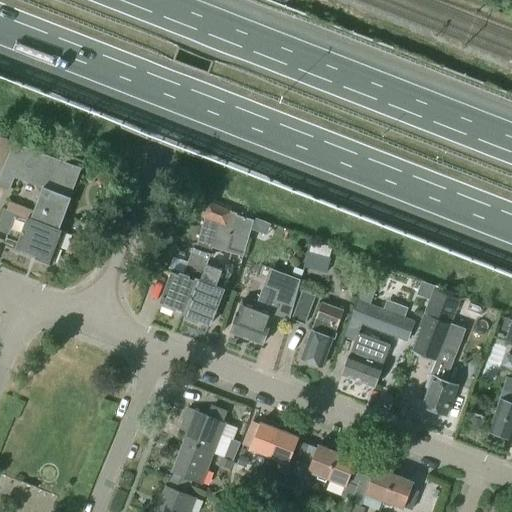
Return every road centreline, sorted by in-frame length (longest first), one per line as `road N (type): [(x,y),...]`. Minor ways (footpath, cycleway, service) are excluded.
road 1 (motorway): [(0,25),(511,225)]
road 2 (motorway): [(511,146),(135,0)]
road 3 (residential): [(92,324),(217,0)]
road 4 (residential): [(483,471),(158,351)]
road 5 (residential): [(94,511),(158,351)]
